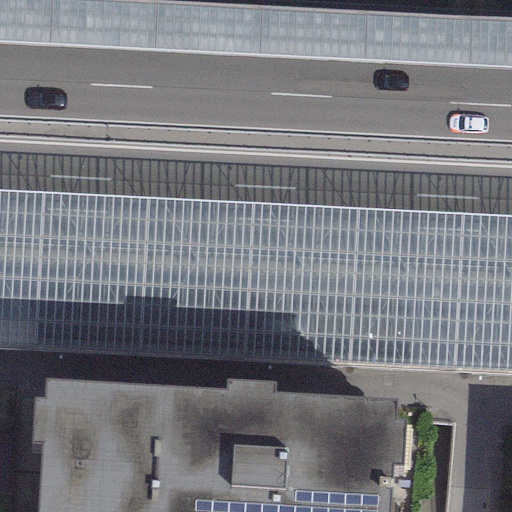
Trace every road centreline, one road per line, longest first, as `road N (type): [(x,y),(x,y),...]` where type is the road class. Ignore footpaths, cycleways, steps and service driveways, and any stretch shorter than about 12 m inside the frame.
road 1 (motorway): [(0,190),(511,217)]
road 2 (primary): [(0,296),(511,322)]
road 3 (motorway): [(511,104),(0,78)]
road 4 (residential): [(486,391),(0,365)]
road 5 (residential): [(486,391),(473,511)]
